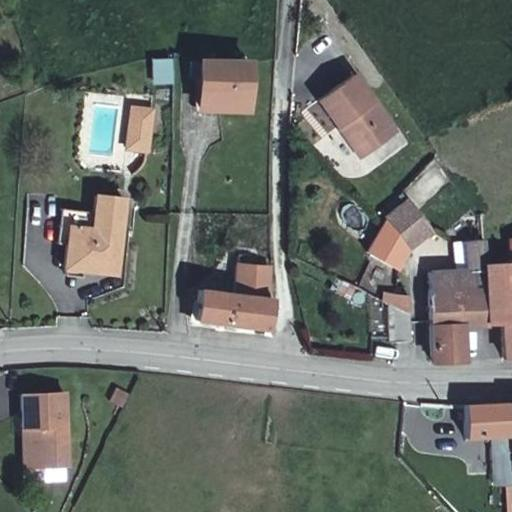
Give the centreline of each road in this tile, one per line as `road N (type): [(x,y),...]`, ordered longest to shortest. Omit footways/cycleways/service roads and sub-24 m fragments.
road 1 (residential): [(0,353),(49,347),(410,383),(511,383)]
road 2 (track): [(282,369),(278,234),(290,0)]
